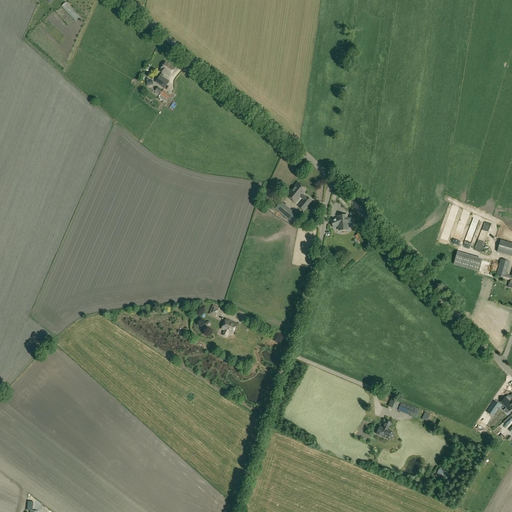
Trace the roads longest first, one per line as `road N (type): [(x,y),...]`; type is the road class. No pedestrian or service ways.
road 1 (unclassified): [(235,511),(321,253),(330,181)]
road 2 (tertiary): [(330,181),(120,0)]
road 3 (tertiary): [(511,375),(330,181)]
